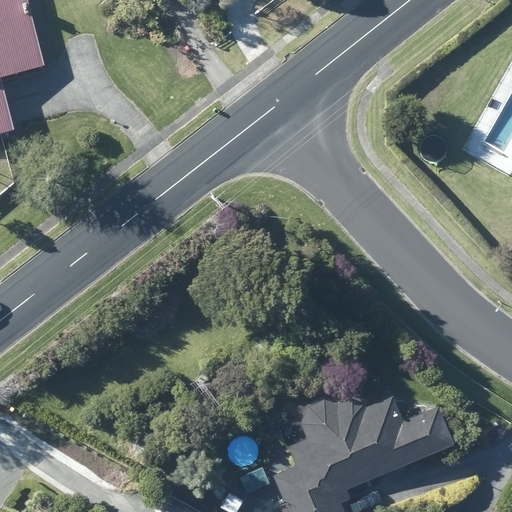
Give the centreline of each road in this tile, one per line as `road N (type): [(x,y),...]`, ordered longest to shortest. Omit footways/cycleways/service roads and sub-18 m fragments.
road 1 (unclassified): [(0,317),(277,103)]
road 2 (residential): [(511,349),(436,288),(277,103)]
road 3 (unclassified): [(277,103),(409,0)]
